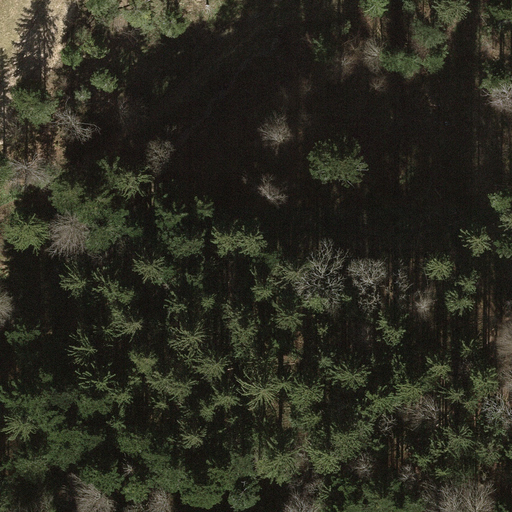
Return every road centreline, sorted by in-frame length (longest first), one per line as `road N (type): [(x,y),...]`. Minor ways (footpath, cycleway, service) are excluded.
road 1 (track): [(0,215),(51,190),(249,26),(341,0)]
road 2 (track): [(0,113),(25,84),(68,0)]
